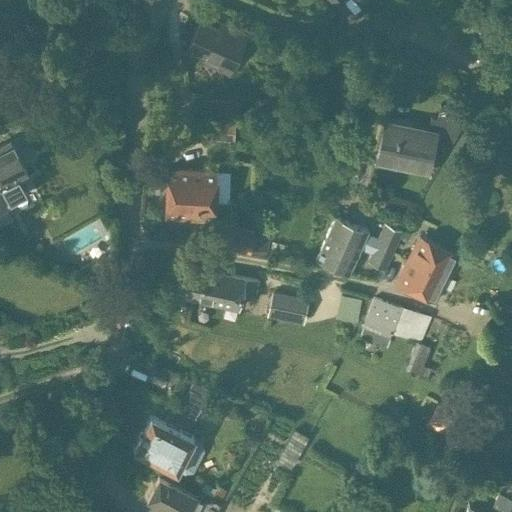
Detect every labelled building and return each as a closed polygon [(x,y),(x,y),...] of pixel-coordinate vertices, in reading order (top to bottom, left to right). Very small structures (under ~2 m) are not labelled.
[(219,29),(197,20),(186,46),(230,64),(243,33),(222,24),(219,29)] [(346,72),(308,71),(308,91),(345,92),(346,72)] [(234,117),(234,102),(202,100),(202,115),(234,117)] [(384,116),(375,158),(427,169),(434,136),(436,136),(453,140),(462,123),(465,108),(446,103),(445,105),(440,103),(437,117),(430,115),(428,125),(384,116)] [(233,140),(234,119),(211,118),(210,139),(233,140)] [(0,206),(9,202),(7,199),(26,188),(18,173),(26,169),(9,139),(0,144),(0,206)] [(232,216),(233,201),(215,200),(216,167),(167,166),(165,215),(215,217),(215,216),(232,216)] [(342,246),(353,220),(335,212),(315,258),(329,264),(338,244),(342,246)] [(369,227),(353,220),(342,246),(338,244),(329,264),(349,273),(360,246),(371,251),(367,259),(386,267),(397,241),(379,233),(377,237),(367,232),(369,227)] [(224,221),(218,245),(250,252),(250,251),(267,255),(271,235),(254,232),(255,228),(224,221)] [(397,241),(402,229),(384,221),(379,233),(397,241)] [(413,291),(415,289),(438,242),(420,233),(395,282),(413,291)] [(434,301),(459,252),(438,242),(415,289),(413,291),(434,301)] [(183,262),(176,295),(239,308),(242,293),(255,295),(258,279),(245,277),(245,275),(183,262)] [(308,297),(273,290),(268,314),(303,320),(308,297)] [(390,331),(400,304),(373,295),(364,322),(390,331)] [(400,304),(390,331),(418,342),(421,343),(421,342),(431,315),(400,304)] [(511,310),(501,306),(492,331),(508,337),(511,327),(511,310)] [(418,342),(407,371),(419,375),(430,346),(421,342),(421,343),(418,342)] [(188,388),(178,408),(196,417),(205,397),(188,388)] [(404,407),(391,402),(385,415),(398,420),(404,407)] [(436,403),(425,424),(450,438),(461,418),(436,403)] [(134,447),(133,448),(177,470),(195,434),(151,412),(134,447)] [(296,465),(312,435),(298,428),(282,457),(296,465)] [(172,511),(202,511),(209,498),(159,473),(146,499),(172,511)] [(511,511),(511,493),(498,488),(489,509),(468,500),(462,511),(511,511)]
